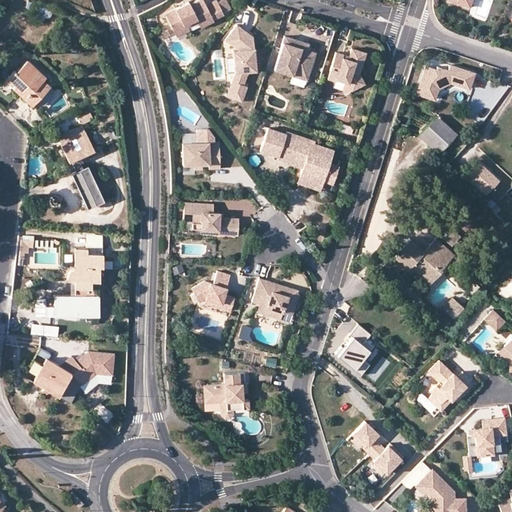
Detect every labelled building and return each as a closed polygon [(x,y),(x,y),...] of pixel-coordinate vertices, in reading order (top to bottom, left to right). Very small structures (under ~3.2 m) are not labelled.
[(185,23),(187,26),(197,20),(200,26),(213,20),(212,18),(223,13),(222,12),(219,5),(217,1),(216,0),(213,0),(211,1),(205,4),(203,0),(195,0),(189,3),(188,1),(165,13),(173,29),(185,23)] [(225,0),(218,0),(217,1),(219,5),(222,12),(230,8),(225,0)] [(448,0),(448,2),(468,8),(470,0),(448,0)] [(45,16),(47,9),(34,3),(31,10),(45,16)] [(185,23),(173,29),(176,35),(188,29),(187,26),(185,23)] [(225,40),(238,50),(232,55),(233,72),(224,96),(239,101),(245,86),(241,85),(246,71),(254,71),(253,37),(237,25),(225,40)] [(170,36),(169,33),(167,30),(162,33),(165,38),(170,36)] [(293,40),(284,38),(274,71),(292,76),(294,67),(309,72),(315,53),(298,48),(299,42),(293,40)] [(357,50),(351,48),(348,59),(342,58),(343,55),(335,53),(329,71),(337,73),(335,79),(347,83),(351,90),(363,83),(357,73),(363,56),(361,52),(357,50)] [(42,80),(44,77),(27,59),(15,72),(14,71),(7,78),(14,85),(12,88),(31,106),(37,99),(46,89),(49,86),(42,80)] [(468,87),(473,72),(454,66),(452,71),(446,69),(436,66),(435,68),(425,65),(416,93),(433,99),(437,87),(449,81),(468,87)] [(52,95),(46,89),(37,99),(43,104),(52,95)] [(80,119),(82,124),(93,119),(91,114),(80,119)] [(437,116),(419,136),(437,153),(456,133),(437,116)] [(78,157),(94,150),(82,124),(57,136),(68,162),(71,161),(78,157)] [(116,124),(97,131),(103,146),(118,139),(116,124)] [(180,141),(181,163),(192,163),(200,163),(207,163),(207,167),(213,167),(218,167),(217,140),(213,140),(213,135),(205,128),(195,128),(195,131),(195,141),(180,141)] [(268,129),(260,152),(278,158),(277,161),(284,163),(286,155),(304,161),(302,169),(300,174),(323,182),(324,177),(334,180),(338,167),(329,163),(333,150),(313,144),(314,141),(287,132),(286,135),(268,129)] [(180,131),(180,141),(195,141),(195,131),(180,131)] [(47,132),(34,136),(36,145),(48,140),(47,132)] [(286,155),(284,163),(288,164),(302,169),(304,161),(286,155)] [(78,157),(71,161),(76,171),(83,168),(78,157)] [(500,179),(477,159),(462,175),(485,196),(500,179)] [(104,199),(88,166),(83,168),(76,171),(71,174),(87,207),(94,204),(104,199)] [(323,182),(300,174),(297,184),(319,191),(323,182)] [(324,177),(323,182),(332,185),(334,180),(324,177)] [(104,199),(94,204),(99,214),(113,207),(108,197),(104,199)] [(197,223),(196,228),(214,229),(214,232),(231,233),(234,232),(235,217),(219,216),(215,216),(215,212),(216,211),(209,211),(210,202),(179,201),(178,222),(188,222),(197,223)] [(450,226),(441,237),(452,247),(462,237),(450,226)] [(413,262),(432,281),(441,271),(440,270),(454,255),(435,238),(429,244),(433,247),(424,256),(421,253),(423,250),(409,238),(393,256),(407,269),(413,262)] [(21,239),(19,257),(23,257),(24,252),(28,252),(29,246),(32,247),(33,240),(21,239)] [(424,256),(433,247),(429,244),(421,253),(424,256)] [(67,280),(75,281),(99,281),(99,267),(102,266),(102,253),(87,253),(87,248),(74,248),(74,265),(76,266),(76,268),(73,268),(71,269),(69,272),(67,280)] [(426,286),(432,281),(413,262),(407,269),(426,286)] [(213,301),(212,305),(229,311),(234,297),(223,294),(221,293),(222,287),(225,288),(229,275),(216,271),(212,284),(204,281),(190,288),(197,302),(205,298),(213,301)] [(278,285),(276,282),(259,277),(252,301),(260,303),(267,305),(265,313),(281,318),(284,310),(293,313),(300,291),(298,291),(299,288),(286,284),(283,286),(282,287),(277,285),(278,285)] [(98,295),(99,281),(75,281),(74,294),(98,295)] [(98,316),(98,295),(74,294),(54,295),(54,316),(98,316)] [(54,316),(54,295),(32,302),(32,316),(54,316)] [(463,307),(452,298),(442,309),(452,318),(463,307)] [(257,311),(265,313),(267,305),(260,303),(257,311)] [(493,309),(485,318),(496,328),(504,320),(493,309)] [(30,333),(51,334),(52,323),(30,322),(30,333)] [(370,333),(358,323),(349,333),(352,336),(343,346),(341,345),(334,353),(360,374),(368,363),(362,358),(373,345),(365,339),(370,333)] [(499,350),(509,360),(511,357),(511,353),(504,345),(499,350)] [(40,347),(37,352),(47,357),(50,352),(40,347)] [(235,349),(233,360),(246,361),(248,351),(235,349)] [(84,350),(75,358),(78,361),(87,353),(84,350)] [(80,385),(96,372),(112,374),(114,354),(90,351),(87,353),(78,361),(75,358),(73,355),(61,365),(72,371),(68,378),(80,385)] [(47,357),(42,365),(36,375),(33,381),(44,387),(42,390),(47,393),(49,390),(70,402),(80,385),(68,378),(72,371),(61,365),(47,357)] [(27,369),(36,375),(42,365),(33,359),(27,369)] [(438,386),(435,383),(429,389),(432,393),(427,397),(436,406),(447,395),(450,399),(470,378),(462,370),(457,376),(438,359),(427,371),(437,380),(440,383),(438,386)] [(248,371),(224,373),(224,383),(203,384),(205,410),(220,409),(220,414),(224,417),(229,417),(232,413),(232,408),(248,407),(248,399),(242,399),(242,391),(247,391),(246,383),(249,383),(248,371)] [(96,372),(80,385),(86,392),(98,381),(111,382),(112,374),(96,372)] [(440,409),(450,399),(447,395),(436,406),(440,409)] [(474,428),(475,436),(477,455),(494,454),(492,435),(506,433),(504,417),(481,420),(482,427),(474,428)] [(366,420),(352,433),(365,446),(364,447),(374,458),(373,459),(386,472),(403,455),(390,442),(385,447),(375,437),(379,433),(366,420)] [(461,456),(464,470),(471,469),(469,455),(461,456)] [(446,486),(448,484),(432,469),(420,482),(434,495),(429,500),(430,501),(430,506),(436,506),(436,511),(465,511),(466,499),(455,498),(455,491),(454,490),(450,490),(446,486)] [(415,486),(429,500),(434,495),(420,482),(415,486)] [(511,511),(511,487),(508,488),(510,496),(497,499),(500,511),(511,511)] [(84,503),(73,492),(68,496),(79,507),(84,503)] [(0,511),(8,511),(3,508),(6,505),(0,499),(0,511)]
